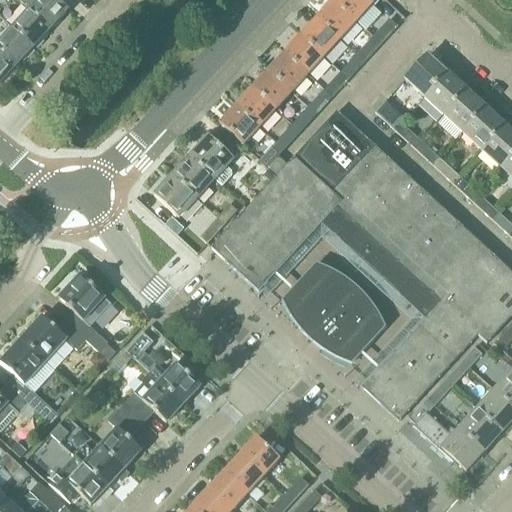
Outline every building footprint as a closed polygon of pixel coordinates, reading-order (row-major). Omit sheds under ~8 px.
[(22,0),(20,4),(27,11),(29,10),(51,30),(68,11),(55,0),(22,0)] [(382,0),(334,0),(332,3),(355,25),(372,7),(374,9),(383,0),(382,0)] [(355,25),(332,3),(316,21),(339,42),(355,25)] [(11,28),(34,48),(51,30),(29,10),(27,11),(11,28)] [(339,42),(316,21),(300,38),(323,60),(339,42)] [(395,28),(388,22),(372,40),(379,46),(395,28)] [(0,40),(0,51),(16,67),(34,48),(11,28),(0,40)] [(323,60),(300,38),(284,55),(308,77),(323,60)] [(379,46),(372,40),(356,58),(363,64),(379,46)] [(0,84),(16,67),(0,51),(0,84)] [(308,77),(284,55),(268,73),(292,94),(308,77)] [(404,82),(415,92),(423,99),(446,75),(427,57),(404,82)] [(363,64),(356,58),(340,75),(346,82),(363,64)] [(292,94),(268,73),(252,90),(276,112),(292,94)] [(346,82),(340,75),(323,93),(330,99),(346,82)] [(446,75),(423,99),(442,117),(465,92),(446,75)] [(276,112),(252,90),(236,108),(260,129),(276,112)] [(465,92),(442,117),(461,134),(484,110),(465,92)] [(330,99),(323,93),(307,111),(314,117),(330,99)] [(394,131),(400,124),(404,120),(385,103),(374,114),(394,131)] [(222,129),(241,147),(242,146),(243,147),(260,129),(236,108),(220,126),(223,128),(222,129)] [(484,110),(461,134),(481,152),(503,127),(484,110)] [(314,117),(307,111),(291,128),(298,135),(314,117)] [(278,178),(261,196),(395,320),(447,369),(477,336),(486,344),(511,315),(511,277),(337,114),(287,168),(278,178)] [(394,131),(413,149),(419,142),(400,124),(394,131)] [(500,170),(511,156),(511,135),(503,127),(481,152),(500,170)] [(298,135),(291,128),(275,146),(282,152),(298,135)] [(189,159),(213,181),(226,167),(231,162),(229,160),(241,147),(222,129),(210,142),(207,139),(202,144),(189,159)] [(413,149),(432,166),(438,159),(419,142),(413,149)] [(258,164),(265,170),(282,152),(275,146),(258,164)] [(511,156),(500,170),(511,181),(511,156)] [(172,178),(196,200),(213,181),(189,159),(172,178)] [(268,169),(278,178),(287,168),(278,159),(268,169)] [(432,166),(452,184),(458,178),(438,159),(432,166)] [(196,200),(172,178),(154,197),(178,219),(196,200)] [(452,184),(471,202),(477,195),(458,178),(452,184)] [(471,202),(490,219),(496,213),(477,195),(471,202)] [(261,196),(212,248),(344,372),(346,373),(395,320),(308,239),(261,196)] [(218,220),(225,226),(238,212),(230,206),(218,220)] [(490,219),(509,237),(511,233),(511,227),(496,213),(490,219)] [(225,226),(218,220),(200,239),(207,245),(225,226)] [(66,324),(85,342),(99,354),(107,344),(90,328),(100,317),(94,312),(104,301),(79,278),(58,301),(74,315),(66,324)] [(21,342),(45,365),(66,342),(77,351),(85,342),(66,324),(57,333),(42,319),(21,342)] [(511,338),(511,329),(509,327),(493,345),(500,351),(511,338)] [(135,361),(151,344),(143,335),(126,353),(135,361)] [(6,388),(27,407),(36,396),(25,387),(45,365),(21,342),(0,365),(15,378),(6,388)] [(461,363),(468,370),(480,356),(473,349),(461,363)] [(125,365),(130,359),(125,355),(120,360),(125,365)] [(468,370),(461,363),(444,382),(451,389),(468,370)] [(160,384),(183,406),(199,389),(176,367),(160,384)] [(493,392),(511,409),(511,372),(493,392)] [(143,384),(135,393),(123,406),(144,425),(155,413),(166,424),(183,406),(160,384),(150,374),(142,383),(143,384)] [(451,389),(444,382),(426,402),(433,408),(451,389)] [(0,435),(18,416),(27,423),(35,414),(26,407),(27,407),(6,388),(0,394),(0,435)] [(511,419),(511,409),(493,392),(475,411),(500,433),(511,419)] [(433,408),(426,402),(408,421),(440,450),(464,472),(483,452),(458,430),(450,439),(426,416),(433,408)] [(100,449),(124,471),(141,452),(129,442),(140,430),(119,411),(108,422),(117,430),(100,449)] [(500,433),(475,411),(458,430),(483,452),(500,433)] [(51,437),(60,445),(69,435),(60,427),(51,437)] [(239,457),(262,478),(278,460),(255,439),(239,457)] [(75,459),(107,489),(124,471),(100,449),(95,454),(86,447),(75,459)] [(6,455),(0,461),(0,466),(3,469),(12,460),(6,455)] [(262,478),(239,457),(223,474),(247,496),(262,478)] [(107,489),(75,459),(50,486),(70,505),(79,496),(90,507),(107,489)] [(13,479),(22,469),(12,460),(3,469),(13,479)] [(231,511),(247,496),(223,474),(207,492),(229,511),(231,511)] [(307,487),(300,480),(284,498),(291,505),(307,487)] [(39,503),(48,493),(38,484),(29,494),(39,503)] [(297,509),(300,511),(307,511),(320,498),(312,491),(297,509)] [(229,511),(207,492),(192,509),(194,511),(229,511)] [(48,493),(39,503),(48,511),(64,511),(66,510),(48,493)] [(270,511),(284,511),(291,505),(284,498),(270,511)] [(17,511),(6,502),(0,508),(0,511),(17,511)]
